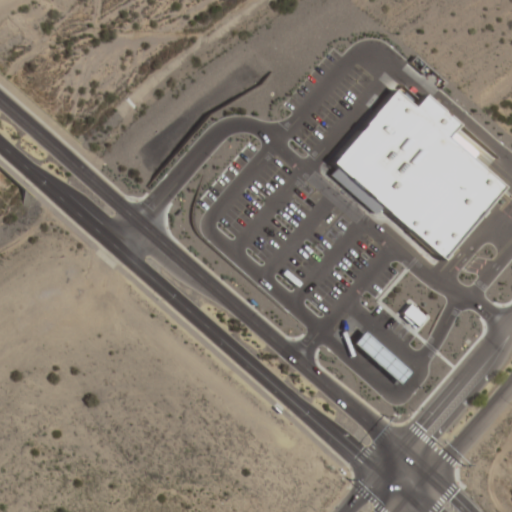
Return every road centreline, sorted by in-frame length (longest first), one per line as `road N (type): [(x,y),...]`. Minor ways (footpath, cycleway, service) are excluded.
road 1 (secondary): [(433,474),(55,149)]
road 2 (secondary): [(40,181),(378,477)]
road 3 (residential): [(511,315),(404,452)]
road 4 (residential): [(433,474),(511,380)]
